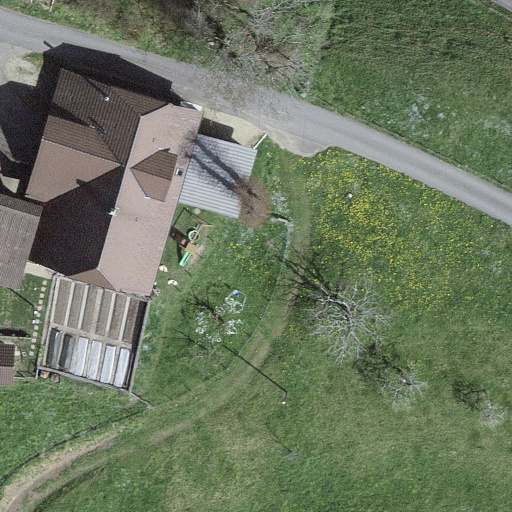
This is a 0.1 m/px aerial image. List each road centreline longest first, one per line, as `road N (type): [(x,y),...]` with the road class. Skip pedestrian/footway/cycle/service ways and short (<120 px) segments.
road 1 (unclassified): [(0,23),(294,113),(511,209)]
road 2 (track): [(294,113),(298,260),(256,354),(232,382),(62,469),(12,511)]
